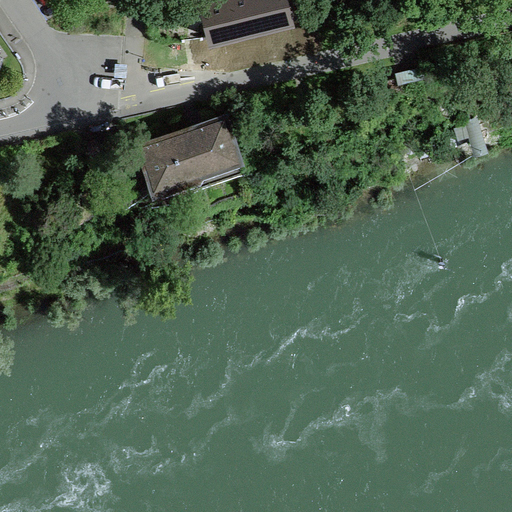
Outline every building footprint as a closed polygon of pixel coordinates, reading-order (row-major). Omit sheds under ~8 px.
[(201,0),(204,9),(210,36),(297,15),(293,0),(201,0)] [(423,75),(420,67),(402,71),(397,72),(399,80),(423,75)] [(155,186),(185,176),(193,187),(244,170),(225,112),(200,121),(198,115),(187,119),(190,125),(176,129),(139,142),(155,186)] [(491,146),(478,113),(453,122),(458,136),(468,132),(475,152),(491,146)] [(125,166),(118,134),(86,141),(93,173),(125,166)] [(72,221),(95,211),(90,190),(72,194),(65,196),(72,221)]
